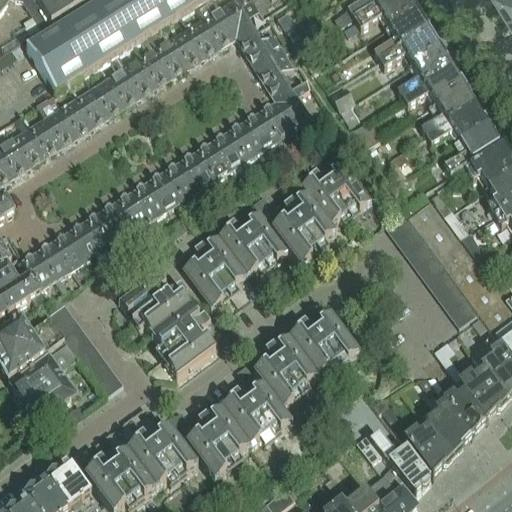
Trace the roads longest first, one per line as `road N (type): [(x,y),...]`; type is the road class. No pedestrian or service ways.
road 1 (residential): [(141,391),(187,393),(379,258),(423,318),(419,354),(435,376)]
road 2 (residential): [(0,497),(141,391)]
road 3 (residential): [(511,102),(448,0)]
